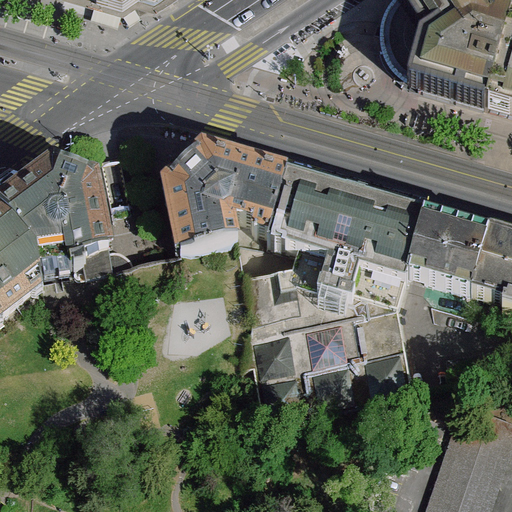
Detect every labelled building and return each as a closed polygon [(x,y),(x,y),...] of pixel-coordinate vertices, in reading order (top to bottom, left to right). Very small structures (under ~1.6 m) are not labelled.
[(84,0),(122,11),(136,2),(156,7),(166,0),(84,0)] [(511,0),(394,0),(398,5),(421,41),(428,41),(431,46),(427,48),(421,51),(411,92),(488,114),(511,32),(511,0)] [(421,41),(398,5),(391,12),(384,25),(382,38),(382,52),(387,66),(394,77),(402,85),(411,92),(421,51),(427,48),(431,46),(428,41),(421,41)] [(511,32),(488,114),(511,121),(511,32)] [(167,193),(181,261),(239,249),(236,234),(231,232),(234,226),(255,232),(253,238),(271,243),(289,183),(204,159),(200,163),(167,193)] [(0,215),(4,221),(36,254),(50,269),(70,266),(109,259),(106,241),(95,188),(56,172),(0,212),(0,215)] [(425,222),(289,183),(271,243),(267,255),(297,262),(405,293),(408,282),(425,222)] [(4,221),(0,223),(0,323),(44,290),(43,286),(36,254),(4,221)] [(425,222),(408,282),(420,285),(472,301),(490,241),(437,226),(425,222)] [(511,246),(490,241),(472,301),(505,309),(503,316),(511,318),(511,246)] [(239,249),(248,288),(293,278),(297,262),(267,255),(239,249)] [(73,281),(70,266),(50,269),(36,254),(43,286),(73,281)] [(70,266),(73,281),(88,278),(89,286),(102,283),(113,280),(111,269),(109,259),(70,266)] [(297,262),(293,278),(248,288),(255,326),(245,379),(256,377),(265,427),(304,421),(414,401),(399,314),(405,293),(297,262)] [(511,343),(509,352),(448,363),(452,393),(511,382),(511,343)] [(235,432),(265,427),(256,377),(245,379),(235,432)] [(491,511),(511,451),(511,428),(495,423),(489,435),(461,425),(430,511),(491,511)]
